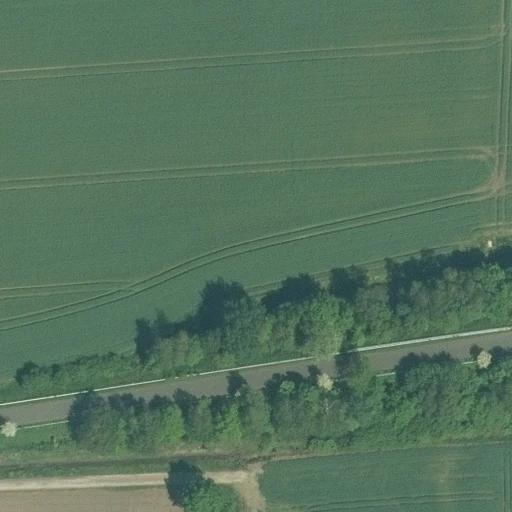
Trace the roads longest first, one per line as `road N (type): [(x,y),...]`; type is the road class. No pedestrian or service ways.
road 1 (unclassified): [(0,417),(511,341)]
road 2 (track): [(0,487),(233,480)]
